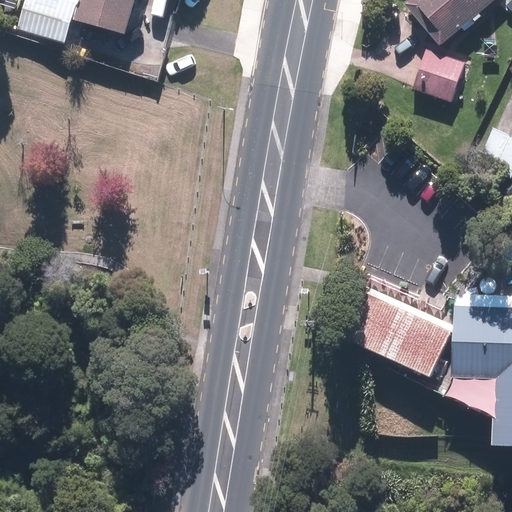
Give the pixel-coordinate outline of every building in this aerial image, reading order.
[(81,0),(30,0),(24,22),(70,36),(81,0)] [(136,0),(83,0),(80,12),(129,26),(136,0)] [(492,0),(413,0),(449,39),(492,0)] [(511,0),(502,0),(499,4),(511,17),(511,0)] [(412,91),(449,103),(463,64),(425,51),(412,91)] [(511,172),(511,139),(492,130),(476,166),(509,180),(511,172)] [(449,326),(375,288),(352,332),(427,370),(449,326)] [(511,301),(459,300),(457,370),(496,371),(493,437),(511,437),(511,301)]
